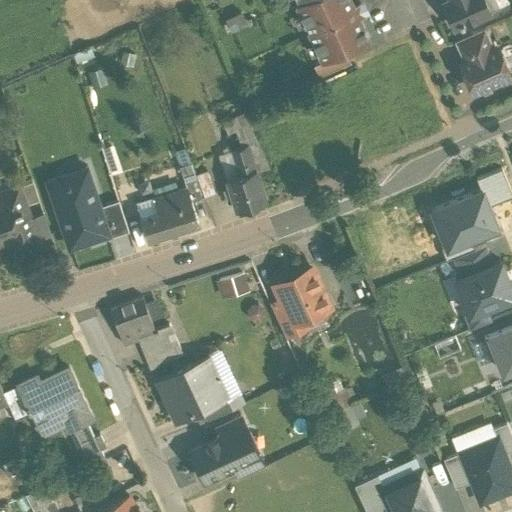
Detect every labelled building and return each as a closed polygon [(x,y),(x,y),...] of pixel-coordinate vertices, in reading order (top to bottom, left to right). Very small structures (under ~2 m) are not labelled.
[(302,0),(300,1),(296,3),(321,58),(345,47),(345,49),(369,38),(359,15),(365,13),(360,1),(353,3),(351,0),(302,0)] [(444,0),(442,1),(453,26),(489,10),(488,8),(485,0),(444,0)] [(485,25),(453,39),(462,59),(493,45),(485,25)] [(462,59),(460,60),(464,70),(463,71),(467,72),(469,76),(467,80),(469,80),(473,90),(509,74),(496,44),(462,59)] [(321,58),(313,61),(319,74),(350,60),(345,49),(345,47),(321,58)] [(257,139),(246,113),(242,115),(246,125),(235,130),(240,146),(246,144),(254,170),(255,169),(256,172),(268,168),(257,139)] [(242,115),(223,123),(227,134),(235,130),(246,125),(242,115)] [(240,146),(230,149),(231,151),(238,175),(254,170),(246,144),(240,146)] [(231,151),(224,153),(228,165),(223,167),(227,178),(238,175),(231,151)] [(48,179),(70,246),(109,234),(100,207),(87,166),(48,179)] [(482,188),(489,205),(511,195),(511,192),(502,167),(476,177),(481,189),(482,188)] [(227,178),(226,179),(229,188),(223,189),(226,198),(231,196),(235,209),(265,199),(256,172),(255,169),(254,170),(238,175),(227,178)] [(206,170),(196,174),(204,195),(214,191),(206,170)] [(19,184),(0,190),(0,243),(10,240),(14,249),(39,240),(19,184)] [(186,186),(159,195),(163,209),(140,216),(147,237),(197,221),(191,200),(190,200),(186,186)] [(469,237),(497,225),(489,205),(482,188),(481,189),(432,209),(446,244),(447,246),(469,237)] [(100,207),(109,234),(110,236),(129,230),(119,200),(100,207)] [(453,257),(474,248),(469,237),(447,246),(446,244),(441,247),(446,259),(453,257)] [(453,257),(460,275),(493,262),(486,243),(474,248),(453,257)] [(486,305),(511,295),(511,289),(500,259),(493,262),(460,275),(455,277),(469,312),(486,305)] [(311,267),(276,284),(281,297),(292,319),(293,319),(319,307),(324,308),(329,306),(330,301),(328,297),(324,295),(311,267)] [(219,283),(224,297),(249,289),(244,275),(219,283)] [(142,296),(111,307),(124,343),(137,338),(141,348),(143,348),(174,334),(169,322),(154,329),(142,296)] [(292,319),(281,297),(270,302),(285,335),(298,330),(293,319),(292,319)] [(491,318),(486,305),(469,312),(465,314),(470,327),(491,318)] [(511,366),(511,324),(489,333),(504,370),(511,366)] [(174,334),(143,348),(152,367),(183,354),(174,334)] [(208,354),(157,377),(166,396),(170,394),(180,416),(203,405),(227,394),(208,354)] [(69,365),(39,379),(37,374),(16,384),(25,403),(25,404),(28,410),(31,409),(37,423),(60,412),(68,428),(87,419),(93,416),(69,365)] [(0,384),(0,405),(8,402),(0,384)] [(227,394),(203,405),(208,417),(232,406),(227,394)] [(240,413),(215,424),(221,436),(242,426),(242,428),(246,426),(240,413)] [(87,419),(68,428),(74,442),(93,433),(87,419)] [(494,426),(503,452),(511,448),(511,434),(507,421),(494,426)] [(221,436),(191,449),(204,479),(234,465),(255,455),(254,453),(242,428),(242,426),(221,436)] [(93,433),(74,442),(80,454),(99,446),(105,443),(99,430),(93,433)] [(497,436),(461,450),(472,479),(481,500),(511,487),(511,472),(503,452),(497,436)] [(99,446),(80,454),(85,466),(89,464),(104,457),(99,446)] [(456,486),(472,479),(461,450),(444,457),(456,486)] [(255,455),(234,465),(239,476),(264,464),(258,451),(254,453),(255,455)] [(104,457),(89,464),(95,477),(110,470),(104,457)] [(423,469),(382,487),(393,511),(433,511),(440,509),(423,469)] [(367,511),(393,511),(376,474),(354,484),(367,511)] [(27,494),(36,511),(48,511),(59,507),(47,484),(27,494)] [(129,494),(91,511),(90,511),(139,511),(136,503),(133,504),(129,494)]
